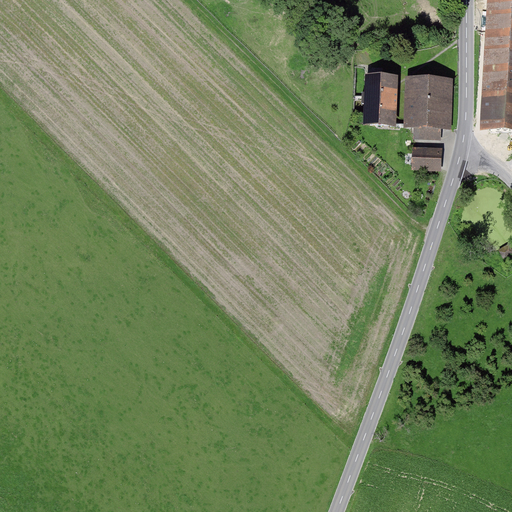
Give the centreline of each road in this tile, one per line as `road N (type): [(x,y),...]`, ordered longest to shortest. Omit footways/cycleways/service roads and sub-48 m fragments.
road 1 (tertiary): [(461,153),(337,511)]
road 2 (track): [(197,0),(434,237)]
road 3 (tertiary): [(467,0),(461,153)]
